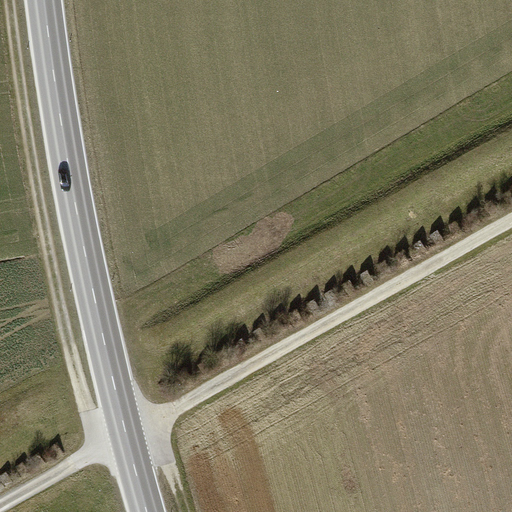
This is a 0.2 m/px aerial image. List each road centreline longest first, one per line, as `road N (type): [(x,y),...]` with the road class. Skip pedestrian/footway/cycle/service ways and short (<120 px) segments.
road 1 (track): [(0,506),(511,223)]
road 2 (secondary): [(45,0),(62,136),(149,511)]
road 3 (track): [(10,0),(37,198),(97,451)]
